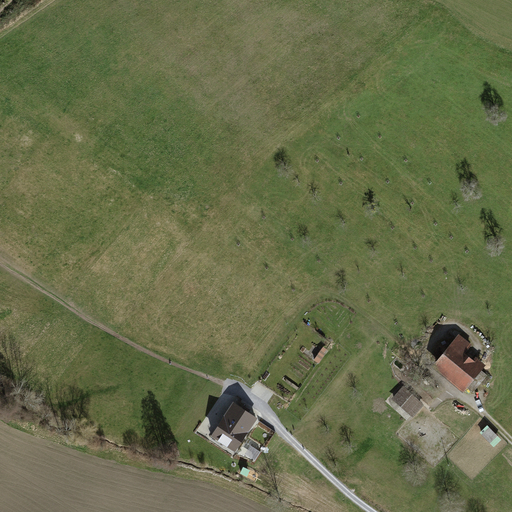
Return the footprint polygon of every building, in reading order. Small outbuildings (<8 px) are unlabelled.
[(433,367),(464,394),(487,366),(476,357),(473,361),(465,354),(472,345),(460,335),(433,367)] [(403,386),(392,399),(399,406),(392,414),(404,424),(411,416),(414,418),(425,406),(403,386)] [(221,430),(220,432),(226,435),(240,445),(258,417),(230,401),(222,415),(228,419),(221,430)] [(220,432),(221,430),(209,423),(199,444),(215,452),(219,442),(221,443),(226,435),(220,432)] [(274,433),(269,439),(276,444),(280,438),(274,433)]
